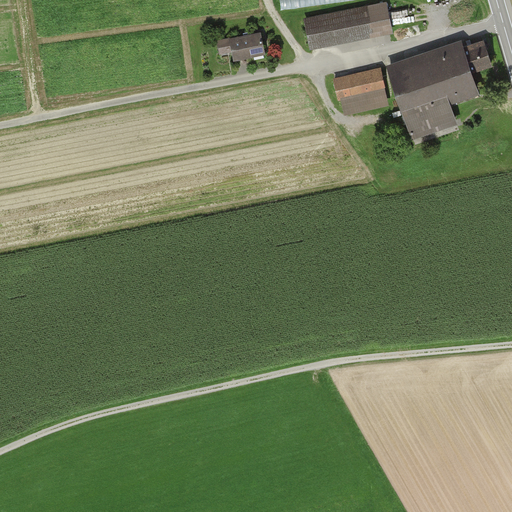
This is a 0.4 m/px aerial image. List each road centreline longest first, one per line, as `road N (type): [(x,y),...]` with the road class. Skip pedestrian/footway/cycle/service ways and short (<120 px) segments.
road 1 (track): [(0,452),(97,416),(355,359),(511,345)]
road 2 (residential): [(503,23),(0,125)]
road 3 (unknown): [(318,66),(337,114),(420,143),(447,137),(489,104),(511,99)]
